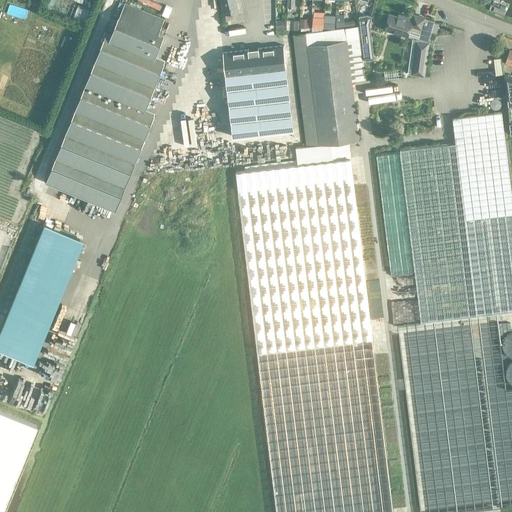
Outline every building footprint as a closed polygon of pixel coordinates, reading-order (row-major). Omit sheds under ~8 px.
[(232,11),(238,9),(235,0),(221,0),(224,13),(225,12),(227,20),(234,18),(232,11)] [(164,18),(146,11),(125,2),(119,16),(118,16),(111,35),(106,33),(65,133),(65,134),(46,181),(115,210),(135,162),(155,114),(145,110),(164,62),(155,58),(164,35),(159,32),(164,18)] [(425,75),(431,32),(431,31),(437,33),(439,23),(434,22),(434,21),(434,20),(425,18),(413,14),(412,20),(398,16),(389,13),(384,29),(407,36),(412,37),(408,72),(425,75)] [(367,14),(358,15),(360,26),(360,29),(369,28),(368,23),(370,15),(367,14)] [(324,26),(334,27),(335,16),(324,15),(324,26)] [(336,15),(336,28),(344,27),(344,15),(336,15)] [(300,27),(301,27),(300,30),(310,31),(311,18),(300,18),(300,27)] [(314,18),(314,28),(322,28),(323,19),(314,18)] [(287,29),(286,19),(276,20),(276,29),(287,29)] [(289,28),(298,29),(299,20),(290,19),(289,28)] [(297,164),(237,171),(258,351),(373,337),(351,158),(348,140),(359,139),(352,80),(366,78),(360,29),(360,26),(294,34),(307,146),(295,147),(297,164)] [(283,45),(284,45),(259,48),(258,47),(248,49),(223,52),(223,53),(226,72),(225,72),(225,73),(225,72),(233,137),(294,129),(286,65),(283,45)] [(511,199),(501,112),(452,118),(455,142),(400,149),(421,322),(511,311),(511,199)] [(39,222),(0,334),(0,349),(36,362),(80,236),(39,222)] [(420,511),(471,511),(511,507),(511,390),(504,391),(496,317),(396,330),(420,511)] [(0,511),(36,425),(0,410),(0,511)]
